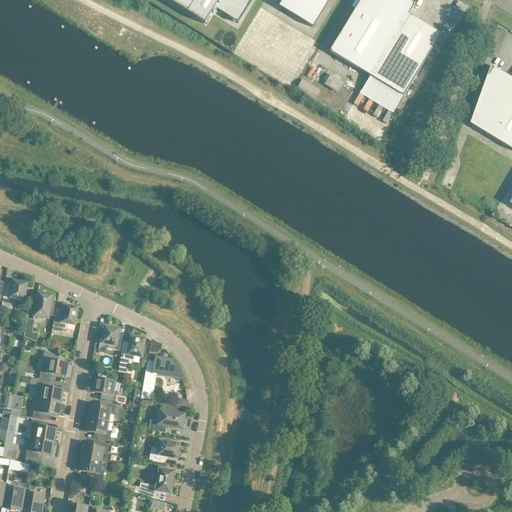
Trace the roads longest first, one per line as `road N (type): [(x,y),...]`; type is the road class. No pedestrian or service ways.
road 1 (track): [(511,249),(189,47),(136,50),(54,0)]
road 2 (residential): [(184,511),(201,422),(201,389),(189,358),(172,340),(94,301)]
road 3 (residential): [(57,511),(94,301)]
